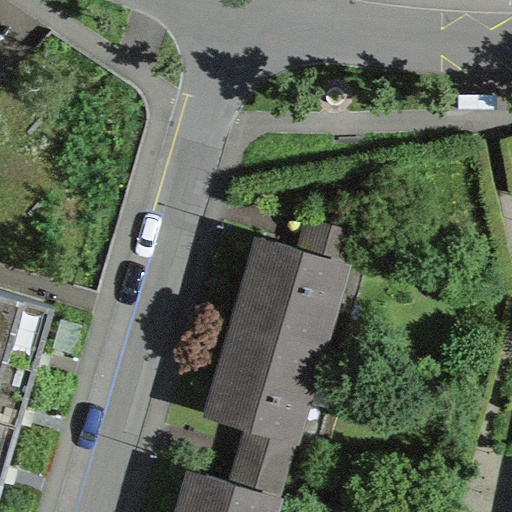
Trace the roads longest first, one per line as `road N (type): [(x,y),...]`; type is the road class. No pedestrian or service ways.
road 1 (residential): [(82,511),(232,14)]
road 2 (residential): [(232,14),(370,38),(511,43)]
